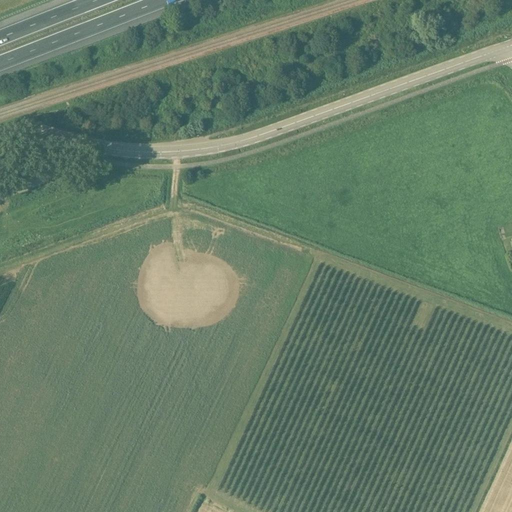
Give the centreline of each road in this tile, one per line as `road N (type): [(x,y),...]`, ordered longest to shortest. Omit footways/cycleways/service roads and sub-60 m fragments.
road 1 (secondary): [(66,141),(184,152),(511,48)]
road 2 (motorway): [(0,63),(163,0)]
